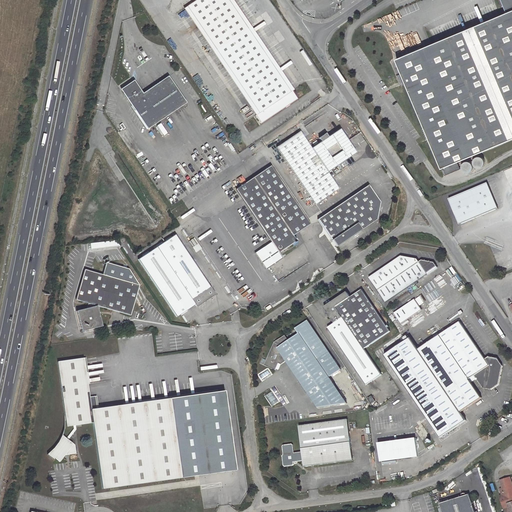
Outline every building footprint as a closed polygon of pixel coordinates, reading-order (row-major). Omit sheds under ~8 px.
[(289,92),(224,0),(197,0),(184,9),(257,113),(254,116),(259,124),(297,99),(291,91),(289,92)] [(229,0),(224,0),(289,92),(291,91),(293,90),(229,0)] [(511,0),(500,0),(505,13),(395,58),(444,175),(459,169),(456,162),(511,138),(511,0)] [(257,113),(184,9),(181,12),(254,116),(257,113)] [(133,85),(124,92),(149,129),(186,103),(168,77),(145,93),(141,87),(136,90),(133,85)] [(158,123),(153,126),(161,136),(165,133),(158,123)] [(299,131),(275,148),(314,205),(338,189),(327,172),(335,166),(338,170),(346,164),(343,160),(356,152),(339,129),(327,137),(324,133),(317,138),(320,142),(311,148),(299,131)] [(477,157),(475,157),(474,157),(474,158),(473,159),(472,161),(472,163),(473,166),(474,166),(475,167),(477,168),(479,168),(480,168),(481,167),(482,166),(483,165),(483,163),(483,161),(482,159),(482,158),(481,157),(479,157),(477,157)] [(467,161),(465,161),(463,162),(462,163),(461,164),(460,166),(460,168),(461,170),(462,171),(463,172),(465,173),(467,173),(469,172),(470,171),(471,170),(472,168),(472,166),(471,164),(470,163),(469,162),(467,161)] [(235,189),(242,199),(279,252),(296,241),(292,235),(310,223),(270,165),(235,189)] [(487,183),(448,199),(459,225),(497,209),(487,183)] [(318,219),(336,246),(376,219),(379,203),(366,185),(318,219)] [(279,252),(242,199),(191,233),(231,292),(248,281),(255,291),(272,280),(265,269),(268,267),(282,258),(279,252)] [(216,295),(175,236),(138,261),(176,318),(195,306),(197,308),(216,295)] [(102,249),(101,242),(90,243),(91,250),(102,249)] [(374,285),(381,296),(384,301),(427,273),(437,266),(434,262),(420,259),(417,261),(415,258),(401,255),(368,277),(374,285)] [(131,319),(135,302),(139,288),(130,273),(106,266),(103,278),(85,273),(77,304),(89,307),(88,312),(76,315),(80,328),(90,334),(103,330),(99,315),(100,310),(131,319)] [(276,277),(268,267),(265,269),(272,280),(276,277)] [(377,298),(381,296),(374,285),(370,287),(377,298)] [(139,288),(135,302),(137,305),(146,299),(139,288)] [(347,292),(329,305),(327,313),(326,317),(329,317),(335,325),(328,329),(366,385),(381,375),(364,348),(390,332),(362,291),(351,299),(347,292)] [(415,299),(394,313),(401,324),(422,309),(415,299)] [(460,320),(419,349),(462,413),(483,398),(470,379),(476,375),(484,388),(493,389),(501,384),(504,366),(499,358),(490,356),(486,358),(460,320)] [(343,371),(311,322),(298,331),(301,336),(290,343),(286,337),(274,345),(265,367),(277,372),(280,364),(282,368),(289,363),(319,410),(349,406),(332,379),(343,371)] [(412,339),(406,343),(385,357),(443,439),(462,425),(467,421),(462,413),(419,349),(412,339)] [(87,358),(61,362),(70,427),(96,423),(105,489),(183,478),(172,397),(94,408),(87,358)] [(172,397),(183,478),(238,471),(227,390),(172,397)] [(305,468),(354,461),(348,420),(299,426),(303,452),(293,453),(291,446),(290,444),(285,444),(283,446),(284,453),(283,456),(285,466),(286,467),(293,466),(294,465),(294,463),(304,462),(305,468)] [(78,446),(65,436),(51,455),(58,460),(59,459),(63,462),(68,455),(79,453),(78,446)] [(384,462),(419,458),(417,439),(381,444),(384,462)] [(503,491),(501,492),(502,495),(499,496),(503,509),(508,507),(510,511),(511,511),(511,486),(509,477),(500,480),(502,488),(503,491)] [(474,511),(469,495),(439,505),(441,511),(474,511)]
